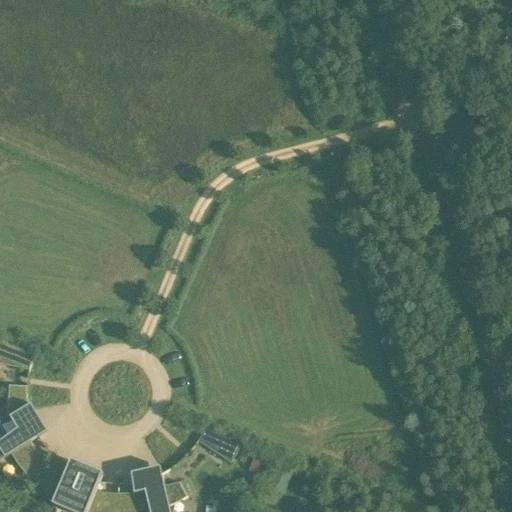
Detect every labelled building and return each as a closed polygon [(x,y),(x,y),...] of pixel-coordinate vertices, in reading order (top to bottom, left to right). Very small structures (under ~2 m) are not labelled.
[(0,364),(30,372),(32,364),(33,360),(35,356),(5,344),(2,349),(1,354),(0,356),(0,364)] [(32,481),(47,466),(41,458),(37,453),(33,447),(31,443),(45,434),(28,407),(7,419),(14,432),(5,438),(1,425),(0,421),(0,461),(12,455),(19,467),(29,478),(32,481)] [(225,460),(228,455),(231,451),(236,441),(205,428),(202,435),(200,439),(198,442),(225,460)] [(270,463),(255,457),(249,472),(264,478),(270,463)] [(99,494),(96,493),(103,475),(72,462),(55,505),(72,511),(117,511),(118,496),(106,495),(99,494)] [(137,496),(140,511),(170,511),(169,508),(176,504),(180,502),(188,497),(181,484),(165,487),(161,468),(131,474),(134,496),(137,496)]
